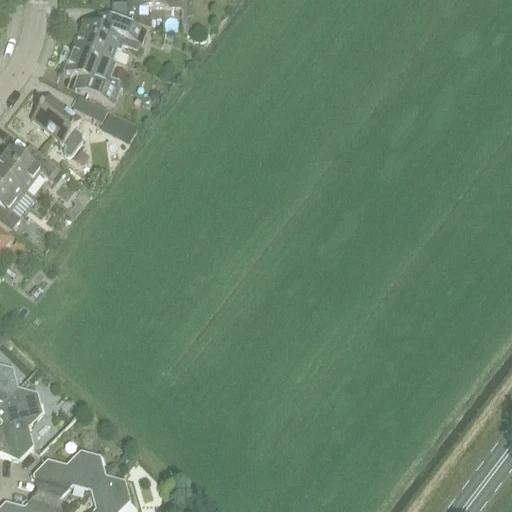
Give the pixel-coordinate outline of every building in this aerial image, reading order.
[(180,0),(126,0),(127,23),(150,32),(151,29),(151,16),(148,16),(148,10),(180,10),(180,0)] [(145,34),(111,21),(98,16),(93,29),(84,26),(74,50),(110,63),(114,53),(121,55),(122,51),(137,56),(145,34)] [(116,66),(110,63),(74,50),(65,75),(78,79),(73,92),(113,107),(121,85),(110,81),(116,66)] [(31,124),(62,148),(66,151),(63,154),(64,158),(67,160),(71,160),(82,145),(81,137),(74,132),(80,124),(49,100),(31,124)] [(101,127),(108,115),(79,100),(73,113),(101,127)] [(10,151),(0,164),(0,175),(24,195),(39,175),(50,184),(59,172),(37,155),(29,166),(10,151)] [(9,214),(24,195),(0,175),(0,226),(11,235),(20,223),(9,214)] [(0,252),(9,241),(0,234),(0,252)] [(0,406),(2,407),(18,392),(12,372),(0,368),(0,406)] [(37,397),(18,392),(2,407),(0,409),(0,459),(18,464),(19,465),(33,450),(28,431),(42,417),(37,397)] [(33,479),(38,497),(58,503),(59,504),(59,503),(73,490),(90,495),(105,479),(100,460),(80,455),(66,469),(47,463),(47,464),(32,478),(33,479)] [(125,485),(105,479),(90,495),(94,511),(122,511),(130,505),(125,485)] [(60,511),(58,503),(38,497),(24,511),(5,506),(0,510),(0,511),(60,511)]
